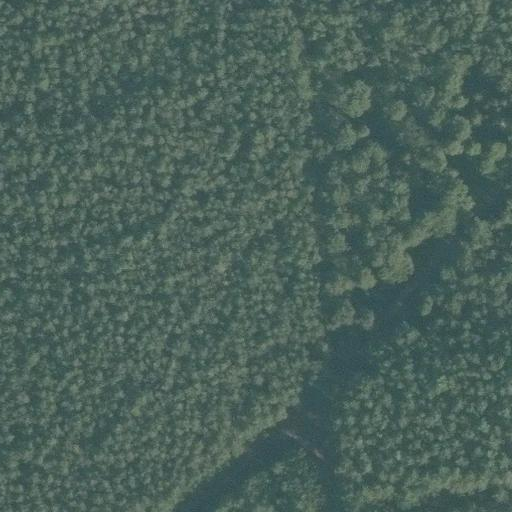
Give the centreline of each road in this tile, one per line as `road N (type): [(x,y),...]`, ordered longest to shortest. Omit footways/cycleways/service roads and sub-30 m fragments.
road 1 (track): [(328,391),(511,170)]
road 2 (track): [(175,511),(328,391)]
road 3 (track): [(328,391),(314,438),(322,511)]
